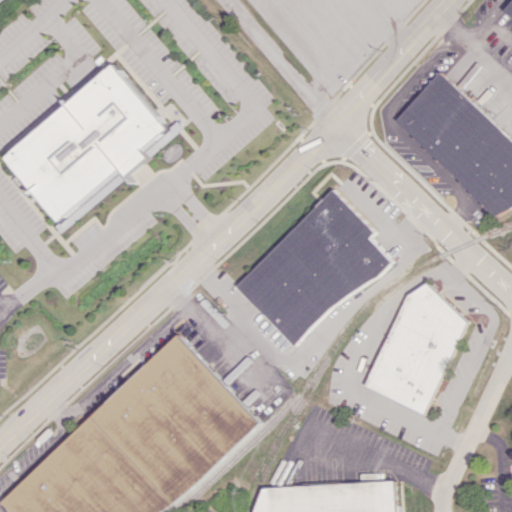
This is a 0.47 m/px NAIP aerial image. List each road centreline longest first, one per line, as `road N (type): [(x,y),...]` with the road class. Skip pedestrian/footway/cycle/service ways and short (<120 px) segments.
road 1 (tertiary): [(341,123),(0,449)]
road 2 (tertiary): [(341,123),(511,290)]
road 3 (residential): [(443,511),(447,485),(511,352)]
road 4 (tertiary): [(454,0),(341,123)]
